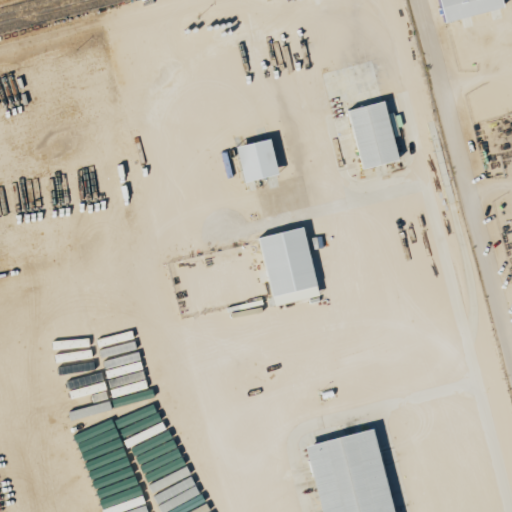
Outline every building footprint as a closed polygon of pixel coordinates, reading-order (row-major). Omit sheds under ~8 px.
[(434,0),(440,22),(499,8),(496,0),(434,0)] [(395,161),(380,101),(344,110),(358,169),(395,161)] [(274,175),(266,139),(231,147),(240,183),(274,175)] [(255,237),(270,306),(315,296),(300,227),(255,237)] [(389,511),(371,430),(303,445),(317,511),(389,511)]
